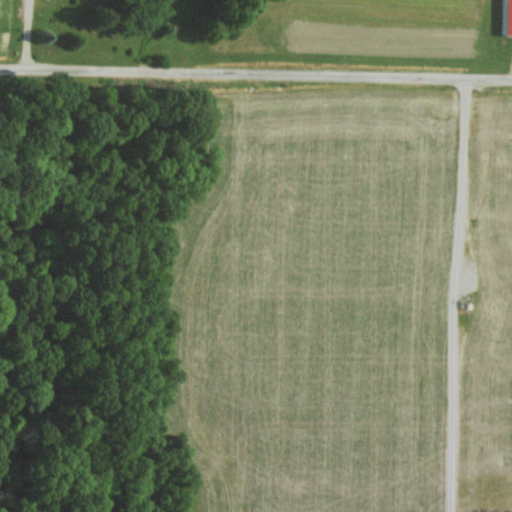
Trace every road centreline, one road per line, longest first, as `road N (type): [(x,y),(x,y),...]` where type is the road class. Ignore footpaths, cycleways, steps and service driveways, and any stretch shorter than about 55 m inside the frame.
road 1 (residential): [(0,71),(511,83)]
road 2 (residential): [(465,82),(451,511)]
